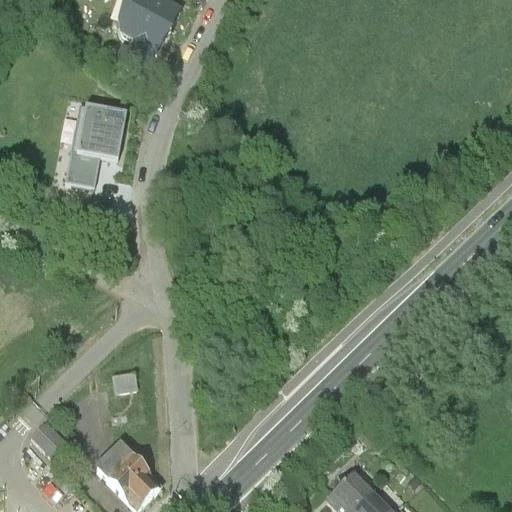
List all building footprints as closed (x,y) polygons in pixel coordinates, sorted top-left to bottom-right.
[(143,88),(183,19),(150,0),(129,0),(111,32),(133,45),(117,73),(143,88)] [(126,119),(79,111),(66,190),(93,194),(98,165),(118,168),(126,119)] [(133,381),(112,384),(115,403),(136,400),(133,381)] [(29,443),(59,474),(75,459),(44,428),(29,443)] [(94,477),(127,511),(146,511),(157,501),(147,490),(153,484),(121,451),(94,477)] [(356,511),(371,499),(353,480),(325,507),(330,511),(356,511)] [(421,487),(414,480),(408,486),(415,494),(421,487)] [(383,511),(371,499),(356,511),(383,511)]
